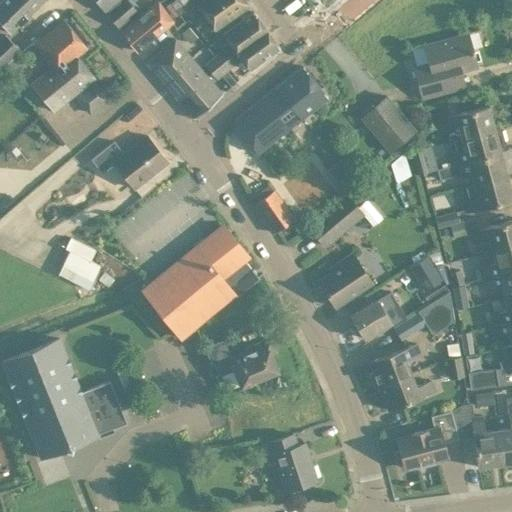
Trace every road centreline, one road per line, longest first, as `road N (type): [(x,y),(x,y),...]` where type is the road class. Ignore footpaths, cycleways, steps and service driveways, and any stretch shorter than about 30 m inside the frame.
road 1 (residential): [(373,511),(356,425),(326,345),(193,134)]
road 2 (residential): [(193,134),(87,0)]
road 3 (residential): [(193,134),(297,43)]
road 4 (unclassified): [(511,496),(388,511)]
